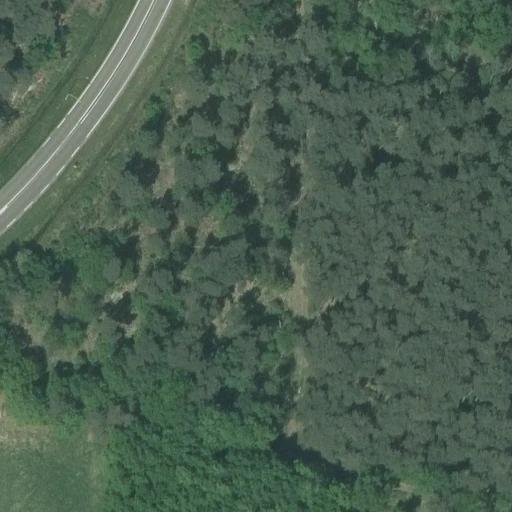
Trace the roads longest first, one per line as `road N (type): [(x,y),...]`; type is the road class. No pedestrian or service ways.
road 1 (track): [(298,0),(303,462)]
road 2 (secondary): [(0,215),(82,119),(155,0)]
road 3 (track): [(303,462),(494,511)]
